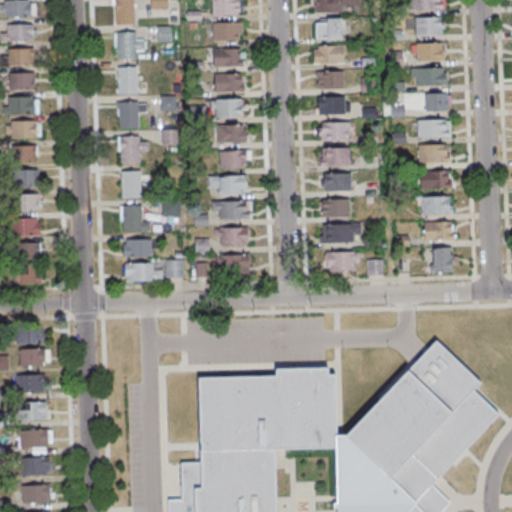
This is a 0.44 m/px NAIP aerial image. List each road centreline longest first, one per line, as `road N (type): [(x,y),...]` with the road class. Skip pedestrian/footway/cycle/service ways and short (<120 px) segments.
road 1 (residential): [(89,511),(71,0)]
road 2 (residential): [(511,291),(0,305)]
road 3 (residential): [(287,298),(275,0)]
road 4 (residential): [(490,292),(478,0)]
